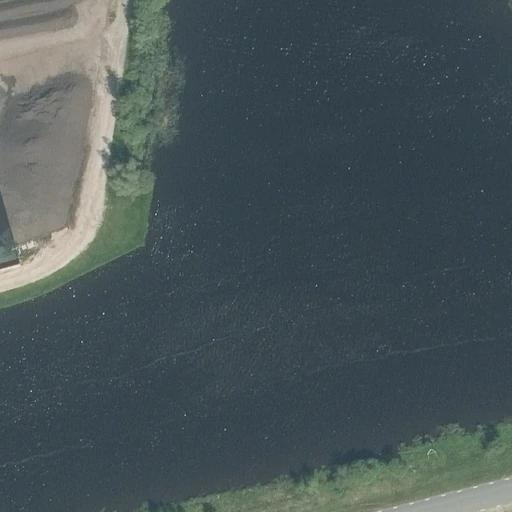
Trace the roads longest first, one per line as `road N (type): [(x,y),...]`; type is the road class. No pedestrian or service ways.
road 1 (unclassified): [(98,181),(129,0)]
road 2 (track): [(0,285),(33,275),(70,248),(98,181)]
